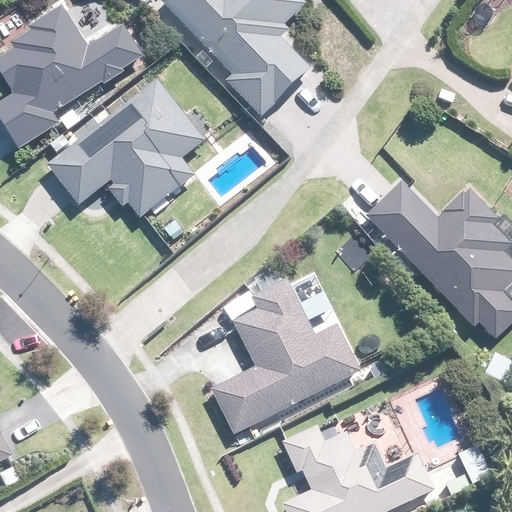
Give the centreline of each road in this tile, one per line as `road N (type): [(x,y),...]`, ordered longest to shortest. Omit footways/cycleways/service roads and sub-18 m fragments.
road 1 (residential): [(431,0),(324,140),(227,244),(87,355)]
road 2 (residential): [(170,511),(124,401),(87,355)]
road 3 (residential): [(87,355),(0,254)]
